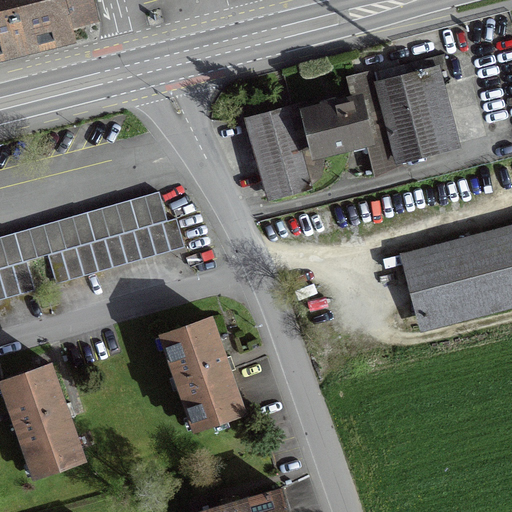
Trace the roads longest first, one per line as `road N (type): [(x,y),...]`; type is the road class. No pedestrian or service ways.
road 1 (residential): [(0,343),(257,267)]
road 2 (residential): [(257,267),(347,511)]
road 3 (primary): [(166,63),(415,0)]
road 4 (residential): [(166,63),(257,267)]
road 5 (primary): [(0,106),(166,63)]
